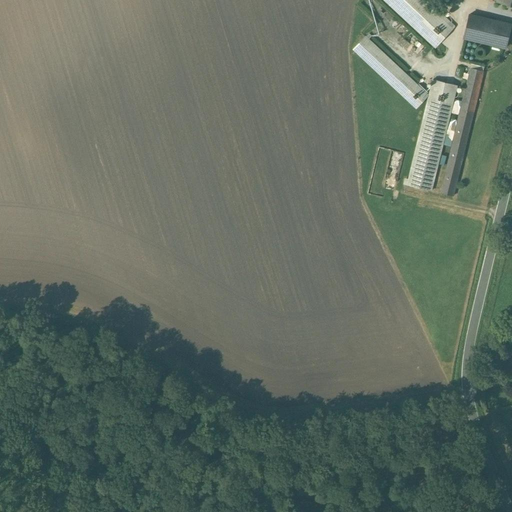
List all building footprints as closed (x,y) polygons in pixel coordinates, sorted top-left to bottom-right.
[(426,0),(385,0),(436,47),(455,27),(426,0)] [(511,25),(469,15),(463,38),(505,48),(511,25)] [(365,36),(353,49),(417,108),(428,95),(365,36)] [(483,71),(471,68),(441,193),(453,196),(483,71)] [(456,86),(433,80),(407,185),(431,191),(456,86)]
